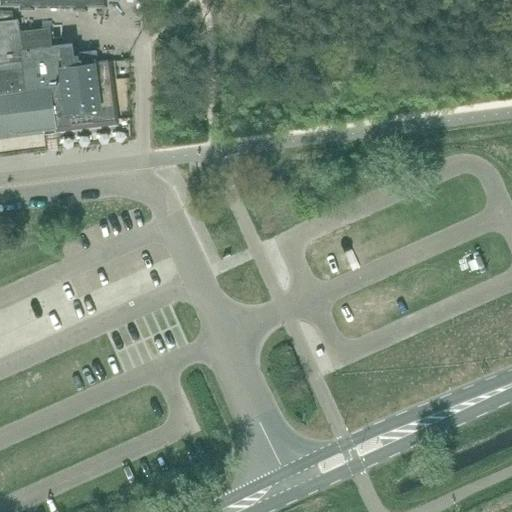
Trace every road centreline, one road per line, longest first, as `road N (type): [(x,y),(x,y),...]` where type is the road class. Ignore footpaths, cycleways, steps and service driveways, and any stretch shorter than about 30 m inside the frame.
road 1 (unclassified): [(283,474),(171,222),(148,188)]
road 2 (tertiary): [(511,383),(283,474)]
road 3 (tertiary): [(292,495),(511,388)]
road 4 (unclassified): [(0,200),(148,188)]
